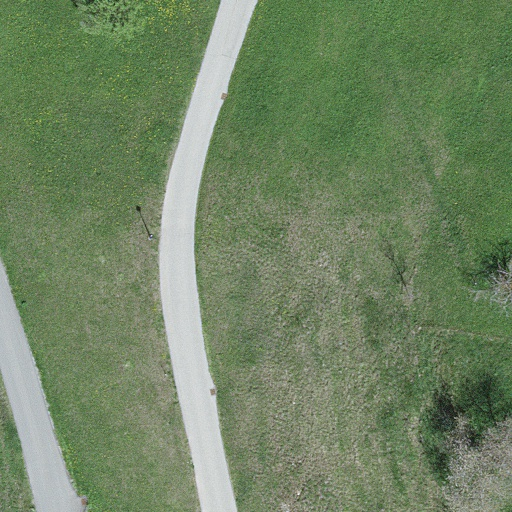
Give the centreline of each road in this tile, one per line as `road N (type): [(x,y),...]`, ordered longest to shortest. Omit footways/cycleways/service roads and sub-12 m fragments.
road 1 (residential): [(217,511),(177,274),(185,142),(236,0)]
road 2 (residential): [(0,341),(42,511)]
